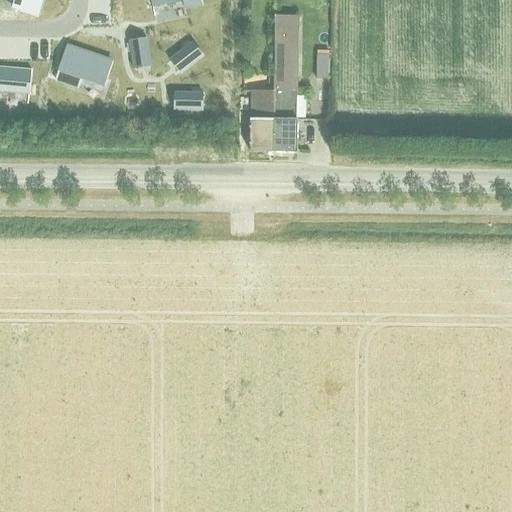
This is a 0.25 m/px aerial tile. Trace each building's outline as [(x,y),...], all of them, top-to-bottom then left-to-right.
[(14,0),(12,9),(37,17),(42,0),(14,0)] [(199,0),(150,0),(152,7),(182,0),(183,0),(185,8),(201,6),(199,0)] [(273,135),(272,152),(296,153),(296,90),(297,61),(296,15),(272,16),(273,62),(273,90),(273,92),(273,120),(273,135)] [(145,38),(128,41),(132,65),(149,62),(145,38)] [(191,43),(173,58),(183,71),(202,56),(191,43)] [(65,45),(53,79),(78,87),(81,78),(102,85),(110,60),(65,45)] [(328,79),(328,55),(316,55),(315,78),(328,79)] [(0,66),(0,91),(29,94),(31,70),(0,66)] [(250,92),(250,112),(250,120),(249,120),(249,152),(272,152),(273,135),(273,120),(273,92),(250,92)] [(201,93),(177,93),(177,110),(201,110),(201,93)]
